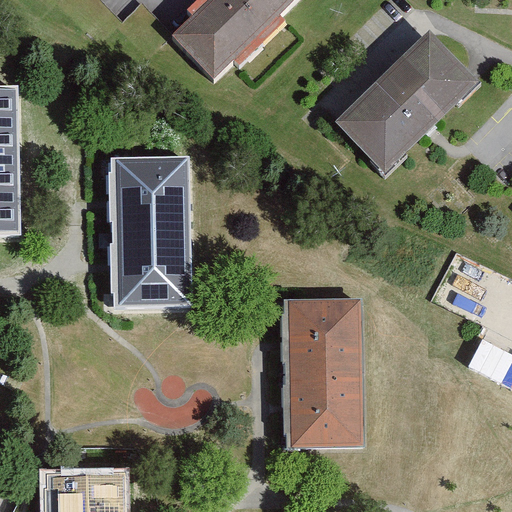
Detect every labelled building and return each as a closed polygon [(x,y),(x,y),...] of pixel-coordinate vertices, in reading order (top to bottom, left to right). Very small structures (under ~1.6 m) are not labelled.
[(217,0),(178,37),(219,80),(302,0),(217,0)] [(438,34),(343,129),(391,177),(487,82),(438,34)] [(0,83),(0,235),(22,235),(17,83),(0,83)] [(187,155),(116,156),(118,301),(190,300),(187,155)] [(359,297),(288,299),(293,443),(364,440),(359,297)] [(511,352),(483,339),(469,368),(511,388),(511,352)] [(125,511),(124,469),(51,471),(52,511),(125,511)]
